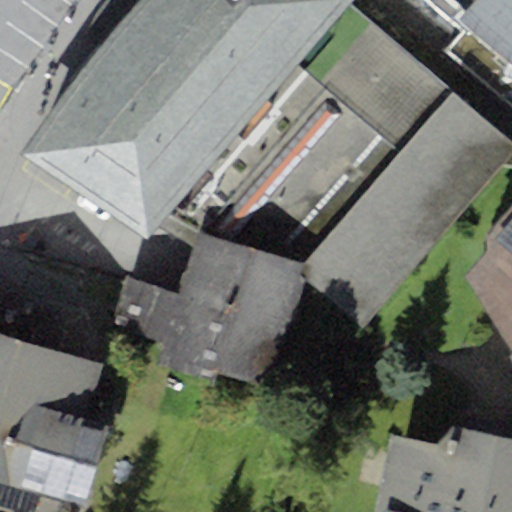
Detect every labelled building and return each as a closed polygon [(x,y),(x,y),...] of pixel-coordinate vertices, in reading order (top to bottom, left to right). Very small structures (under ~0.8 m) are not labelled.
[(147,234),(347,0),(135,0),(107,30),(80,61),(49,106),(22,150),(147,234)] [(511,202),(511,127),(461,85),(302,263),(308,265),(304,278),(404,368),(476,293),(465,273),(511,218),(511,211),(508,207),(511,202)] [(511,202),(508,207),(511,211),(511,218),(465,273),(476,293),(511,357),(511,202)] [(304,278),(308,265),(302,263),(197,234),(180,292),(128,277),(114,328),(166,342),(155,378),(267,409),(304,278)] [(0,334),(0,394),(81,419),(98,365),(0,334)] [(108,428),(81,419),(0,394),(0,504),(23,511),(30,511),(37,493),(83,507),(108,428)] [(511,511),(511,438),(455,429),(445,439),(442,450),(411,444),(412,438),(391,435),(380,510),(387,510),(386,511),(511,511)]
